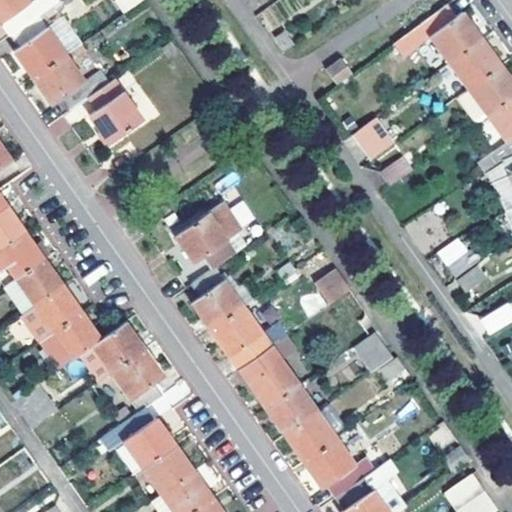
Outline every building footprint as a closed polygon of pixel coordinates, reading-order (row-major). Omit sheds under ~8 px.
[(9,34),(37,15),(58,0),(57,0),(0,0),(0,24),(1,24),(9,34)] [(117,0),(126,13),(144,0),(117,0)] [(428,35),(449,63),(481,40),(461,12),(456,16),(447,5),(407,34),(415,45),(428,35)] [(37,15),(9,34),(18,47),(13,50),(33,78),(66,55),(55,40),(37,15)] [(55,40),(66,55),(82,44),(71,29),(55,40)] [(284,33),(276,39),(285,50),(293,44),(284,33)] [(428,35),(415,45),(434,73),(449,63),(428,35)] [(468,89),(501,66),(481,40),(449,63),(468,89)] [(174,46),(164,53),(168,59),(179,52),(174,46)] [(160,47),(114,79),(118,85),(164,53),(160,47)] [(89,97),(109,83),(99,70),(84,81),(66,55),(33,78),(52,104),(61,98),(70,111),(89,97)] [(352,72),(341,56),(325,68),(336,83),(352,72)] [(468,89),(487,115),(511,97),(511,81),(501,66),(468,89)] [(109,83),(89,97),(97,109),(90,115),(109,142),(142,119),(122,91),(118,85),(114,79),(109,83)] [(133,84),(122,91),(142,119),(152,112),(133,84)] [(478,160),(485,171),(511,153),(511,97),(487,115),(506,141),(478,160)] [(350,133),(369,159),(393,142),(374,116),(350,133)] [(0,168),(12,161),(0,144),(0,168)] [(508,175),(511,182),(511,153),(485,171),(492,182),(508,175)] [(389,185),(411,169),(403,158),(381,173),(389,185)] [(511,182),(508,175),(492,182),(491,183),(505,212),(511,208),(511,182)] [(203,258),(211,269),(214,267),(236,252),(228,240),(239,232),(242,229),(223,202),(175,235),(195,263),(203,258)] [(0,208),(0,247),(24,230),(6,204),(0,208)] [(0,255),(15,277),(43,257),(24,230),(0,247),(0,255)] [(247,244),(239,232),(228,240),(236,252),(247,244)] [(477,260),(470,250),(447,266),(455,277),(477,260)] [(15,277),(34,304),(62,283),(43,257),(15,277)] [(280,279),(295,268),(289,261),(275,272),(280,279)] [(478,264),(456,279),(465,292),(487,276),(478,264)] [(295,268),(280,279),(286,286),(303,272),(298,265),(295,268)] [(211,269),(191,283),(200,296),(191,303),(211,330),(243,307),(214,267),(211,269)] [(314,283),(329,304),(350,289),(335,268),(314,283)] [(15,277),(3,286),(22,312),(34,304),(15,277)] [(52,329),(80,309),(62,283),(34,304),(52,329)] [(319,291),(300,297),(306,315),(325,308),(319,291)] [(34,304),(22,312),(41,338),(52,329),(34,304)] [(493,333),(511,319),(511,316),(505,304),(482,317),(493,333)] [(211,330),(238,368),(270,345),(276,341),(285,334),(276,322),(261,332),(243,307),(211,330)] [(80,309),(52,329),(41,338),(39,339),(60,368),(73,358),(92,345),(101,338),(80,309)] [(110,371),(143,348),(125,321),(101,338),(92,345),(110,371)] [(393,358),(374,331),(352,346),(371,374),(381,367),(393,358)] [(276,341),(270,345),(282,362),(287,358),(276,341)] [(270,345),(238,368),(265,407),(298,384),(282,362),(270,345)] [(143,348),(110,371),(138,410),(144,406),(163,393),(156,382),(163,376),(143,348)] [(389,379),(404,367),(396,356),(393,358),(381,367),(389,379)] [(38,383),(12,402),(31,429),(57,410),(38,383)] [(265,407),(285,436),(317,412),(298,384),(265,407)] [(124,440),(142,467),(174,444),(156,418),(154,419),(144,406),(138,410),(90,444),(99,457),(124,440)] [(303,460),(335,438),(317,412),(285,436),(303,460)] [(453,472),(470,460),(443,421),(442,422),(435,427),(452,451),(444,458),(453,472)] [(354,464),(335,438),(303,460),(323,488),(326,485),(335,498),(374,470),(364,457),(354,464)] [(142,467),(161,493),(193,470),(174,444),(142,467)] [(397,511),(412,501),(384,463),(374,470),(335,498),(343,509),(340,511),(397,511)] [(174,511),(189,511),(211,496),(193,470),(161,493),(174,511)] [(484,490),(472,473),(446,492),(457,509),(484,490)] [(484,490),(457,509),(459,511),(490,511),(497,508),(484,490)] [(174,511),(161,493),(149,501),(157,511),(174,511)] [(189,511),(223,511),(211,496),(189,511)]
